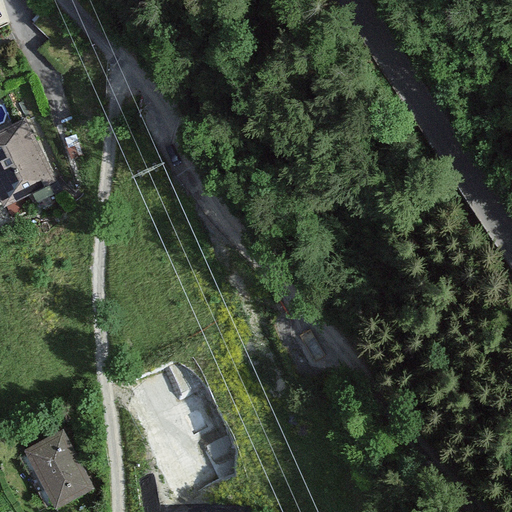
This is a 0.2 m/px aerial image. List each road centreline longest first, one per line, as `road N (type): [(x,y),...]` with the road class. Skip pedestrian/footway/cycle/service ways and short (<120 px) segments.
road 1 (residential): [(67,0),(164,105),(222,210),(266,268),(367,378),(428,461),(481,511)]
road 2 (track): [(131,64),(110,137),(97,306),(118,511)]
road 3 (tertiary): [(357,0),(511,235)]
